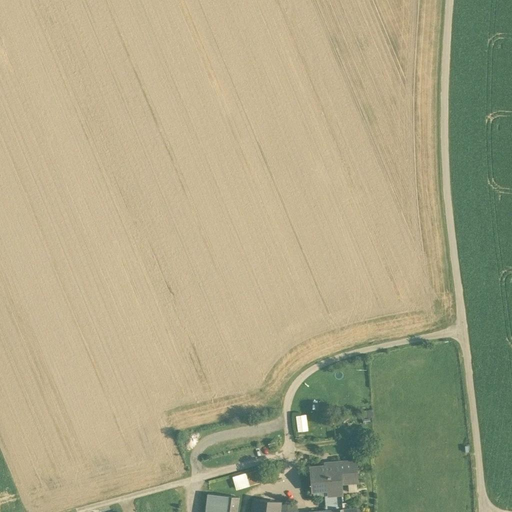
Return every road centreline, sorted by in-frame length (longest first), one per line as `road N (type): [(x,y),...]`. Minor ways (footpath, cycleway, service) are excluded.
road 1 (unclassified): [(482,511),(444,160),(449,0)]
road 2 (track): [(465,331),(301,372),(290,401),(294,448),(203,468)]
